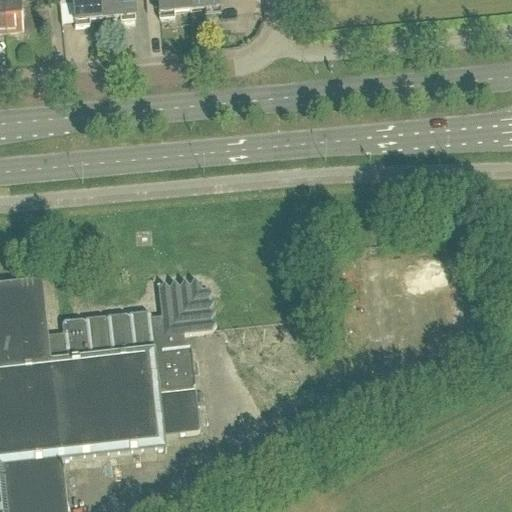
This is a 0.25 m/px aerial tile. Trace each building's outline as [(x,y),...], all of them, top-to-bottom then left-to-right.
[(3,0),(6,39),(23,37),(19,1),(27,1),(26,0),(4,0),(3,0)] [(59,0),(60,8),(72,7),(74,32),(89,30),(88,25),(104,23),(101,0),(59,0)] [(135,26),(133,2),(145,0),(144,0),(101,0),(104,23),(119,22),(120,27),(135,26)] [(174,22),(173,17),(189,15),(187,0),(144,0),(145,0),(149,0),(156,0),(159,24),(174,22)] [(220,18),(218,0),(187,0),(189,15),(205,14),(205,19),(220,18)] [(200,289),(195,285),(191,290),(190,290),(185,286),(181,291),(179,291),(174,287),(170,292),(168,292),(163,288),(158,294),(161,322),(151,323),(151,320),(148,317),(65,327),(62,330),(63,339),(48,341),(42,286),(0,290),(0,511),(66,511),(62,466),(166,455),(164,442),(197,438),(200,435),(191,352),(188,349),(184,350),(183,340),(212,337),(212,336),(213,335),(216,331),(211,327),(211,325),(215,320),(210,317),(210,315),(213,310),(209,307),(209,305),(213,300),(208,296),(207,296),(207,295),(202,295),(201,289),(200,289)] [(287,476),(346,446),(336,427),(277,457),(287,476)]
